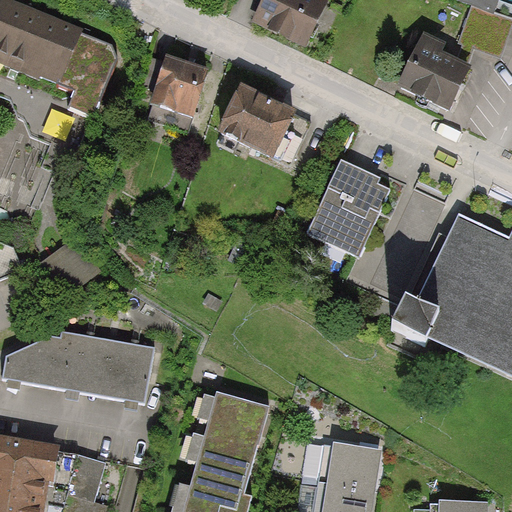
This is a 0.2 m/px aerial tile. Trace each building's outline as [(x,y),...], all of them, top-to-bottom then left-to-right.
[(324,0),(268,0),(258,27),(305,47),(324,0)] [(84,36),(0,2),(0,93),(94,131),(120,66),(114,53),(82,40),(84,36)] [(474,51),(503,61),(511,34),(511,23),(476,13),(473,21),(455,65),(441,59),(454,29),(430,19),(398,99),(447,119),(474,51)] [(193,126),(207,81),(164,68),(151,113),(193,126)] [(300,121),(241,93),(220,139),(279,166),(300,121)] [(380,184),(342,167),(308,240),(357,263),(389,196),(377,191),(380,184)] [(511,376),(511,236),(510,240),(460,218),(444,247),(459,254),(455,264),(448,261),(433,297),(438,299),(431,313),(405,302),(391,332),(426,348),(431,339),(511,376)] [(50,261),(80,292),(100,273),(71,242),(50,261)] [(4,385),(144,407),(153,350),(63,336),(62,343),(51,341),(8,361),(4,385)] [(270,410),(219,396),(186,511),(250,511),(253,503),(245,501),(270,410)] [(108,511),(109,509),(97,505),(109,466),(81,457),(64,511),(43,511),(52,446),(0,438),(0,511),(108,511)] [(373,511),(383,455),(335,448),(324,511),(373,511)]
